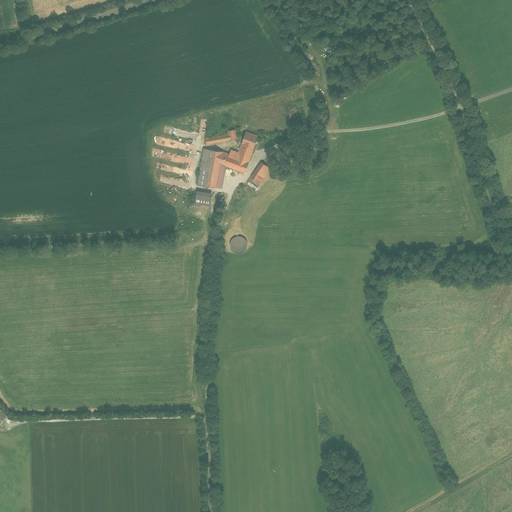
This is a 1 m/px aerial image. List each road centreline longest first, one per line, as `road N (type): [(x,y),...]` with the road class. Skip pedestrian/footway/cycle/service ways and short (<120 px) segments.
road 1 (residential): [(212,511),(209,291),(225,204),(270,148),(431,117)]
road 2 (residential): [(162,0),(0,40)]
